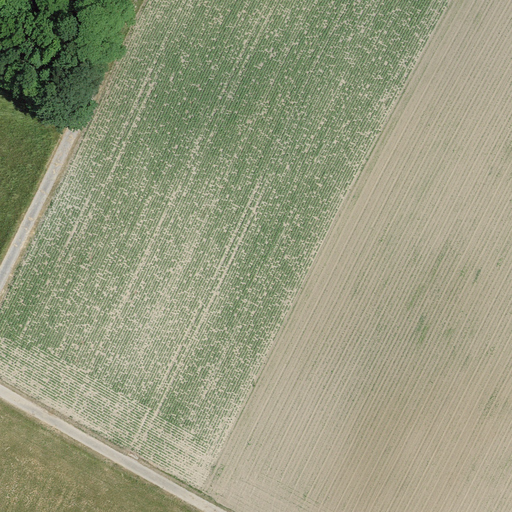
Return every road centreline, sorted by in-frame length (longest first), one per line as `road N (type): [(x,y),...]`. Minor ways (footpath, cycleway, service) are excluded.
road 1 (track): [(0,398),(202,511)]
road 2 (track): [(0,280),(65,147)]
